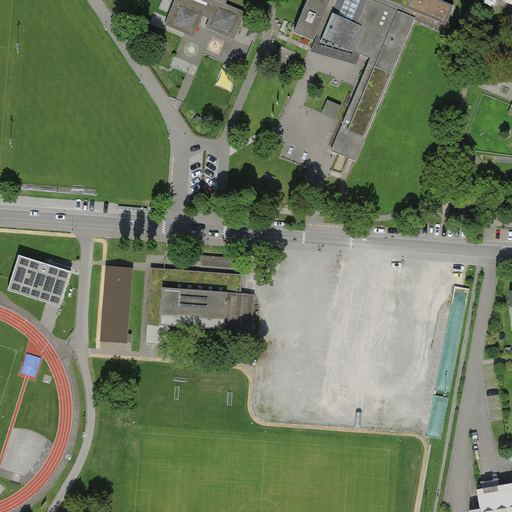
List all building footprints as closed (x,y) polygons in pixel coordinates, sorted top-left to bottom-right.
[(175,0),(166,21),(195,34),(200,23),(236,38),(247,14),(226,5),(226,0),(175,0)] [(306,0),(292,35),(312,44),(321,48),(369,69),(341,133),(365,144),(417,23),(438,31),(440,26),(443,27),(449,12),(420,0),(306,0)] [(329,99),(323,113),(336,118),(342,104),(329,99)] [(338,119),(345,121),(349,106),(342,104),(338,119)] [(71,269),(19,253),(8,288),(60,304),(71,269)] [(240,258),(202,255),(201,266),(239,269),(240,258)] [(134,267),(105,265),(99,338),(128,340),(134,267)] [(243,276),(151,269),(146,345),(169,347),(170,327),(224,331),(252,333),(254,296),(241,295),(243,276)] [(448,327),(462,330),(469,299),(455,295),(448,327)] [(368,413),(368,424),(381,424),(382,403),(376,402),(376,413),(368,413)] [(511,511),(511,484),(477,491),(480,509),(470,511),(469,511),(511,511)]
